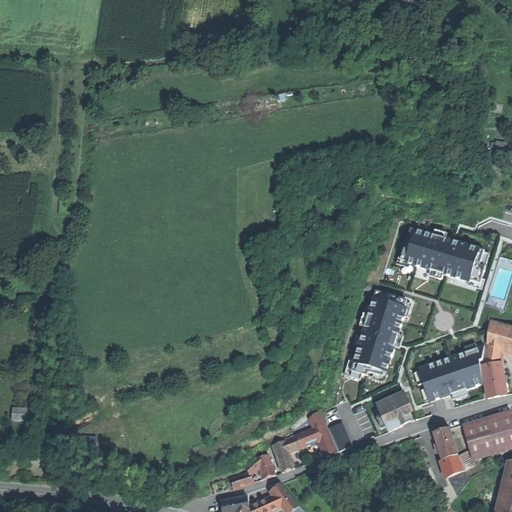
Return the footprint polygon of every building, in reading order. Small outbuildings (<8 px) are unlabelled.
[(480,267),(485,252),(469,247),(453,242),(453,243),(446,241),(447,240),(411,229),(401,260),(415,265),(414,266),(470,284),(471,282),(481,285),(486,269),(480,267)] [(350,363),(384,375),(395,343),(406,310),(372,299),(350,363)] [(511,327),(491,321),(487,345),(502,350),(511,352),(511,327)] [(502,350),(487,345),(484,367),(502,363),(502,350)] [(416,371),(427,404),(454,395),(481,386),(469,352),(416,371)] [(502,363),(484,367),(483,367),(488,399),(498,397),(508,395),(502,363)] [(371,406),(385,435),(398,429),(411,423),(408,417),(411,416),(400,392),(371,406)] [(12,407),(12,421),(26,421),(26,407),(12,407)] [(338,451),(321,410),(307,416),(311,427),(301,431),(305,442),(316,438),(324,457),(338,451)] [(511,449),(511,412),(511,410),(463,425),(474,461),(511,449)] [(330,427),(340,451),(353,446),(343,421),(330,427)] [(458,456),(450,428),(442,430),(434,433),(442,461),(458,456)] [(302,448),(296,436),(285,441),(285,442),(289,453),(302,448)] [(285,442),(273,446),(283,474),(289,471),(295,469),(292,459),(290,455),(289,453),(285,442)] [(468,452),(459,456),(465,470),(474,465),(468,452)] [(260,468),(264,480),(270,478),(275,476),(268,455),(257,459),(260,468)] [(458,456),(442,461),(448,477),(465,470),(458,456)] [(248,472),(250,476),(260,468),(257,459),(256,458),(245,467),(248,472)] [(511,511),(511,460),(509,461),(497,511),(511,511)] [(231,479),(233,490),(255,483),(250,476),(248,472),(242,475),(231,479)] [(274,497),(283,508),(286,511),(294,511),(300,508),(281,484),(275,489),(270,492),(274,497)] [(223,511),(250,511),(248,497),(222,502),(223,511)] [(267,500),(271,511),(274,511),(283,508),(274,497),(267,500)] [(252,511),(271,511),(267,500),(252,506),(252,511)]
